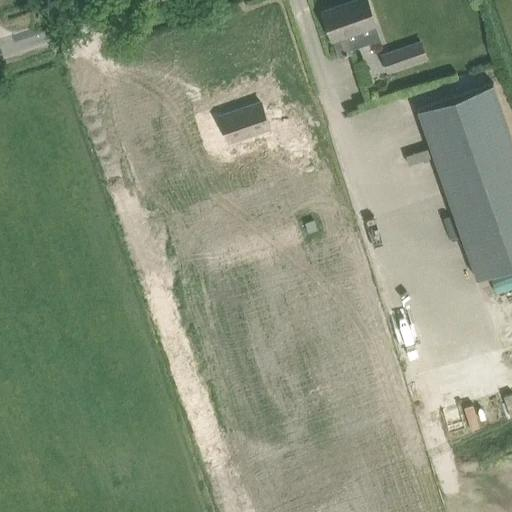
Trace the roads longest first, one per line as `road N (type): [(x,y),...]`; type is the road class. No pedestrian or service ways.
road 1 (unknown): [(287,0),(416,308)]
road 2 (unclassified): [(0,48),(142,0)]
